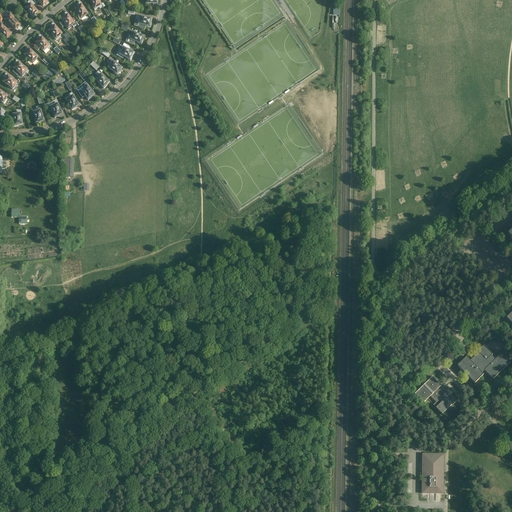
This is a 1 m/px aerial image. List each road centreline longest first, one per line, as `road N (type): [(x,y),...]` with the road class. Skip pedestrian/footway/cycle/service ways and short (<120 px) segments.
road 1 (residential): [(377,455),(384,277),(511,185)]
road 2 (residential): [(0,135),(54,127),(96,108),(143,59),(164,0)]
road 3 (residential): [(482,409),(438,361),(511,289)]
road 4 (residential): [(377,455),(414,454),(414,506),(445,505)]
